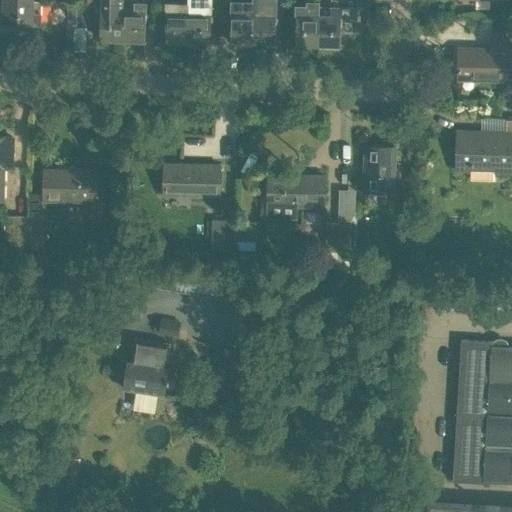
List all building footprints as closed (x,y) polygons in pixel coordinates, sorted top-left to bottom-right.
[(41,23),(41,12),(41,0),(3,0),(3,22),(41,23)] [(123,39),(123,8),(120,8),(119,0),(87,0),(87,1),(95,1),(95,19),(101,19),(101,38),(123,39)] [(192,41),(192,46),(207,46),(207,41),(211,41),(211,0),(188,0),(188,2),(189,2),(188,41),(192,41)] [(230,0),(230,8),(229,42),(253,42),(254,0),(230,0)] [(254,0),(253,42),(275,43),(275,9),(275,6),(275,0),(254,0)] [(318,44),(319,13),(319,0),(312,0),(306,0),(307,4),(297,4),(296,43),(318,44)] [(87,26),(87,1),(77,1),(76,26),(87,26)] [(146,39),(146,1),(135,1),(135,9),(123,8),(123,39),(146,39)] [(188,41),(189,2),(188,2),(166,2),(166,40),(188,41)] [(357,30),(358,6),(331,5),(331,13),(319,13),(318,44),(341,44),(342,30),(357,30)] [(368,15),(368,26),(381,26),(381,15),(368,15)] [(511,36),(509,36),(508,49),(505,49),(505,48),(459,48),(458,78),(511,78),(511,36)] [(511,119),(506,119),(506,132),(457,130),(456,168),(471,169),(471,180),(493,181),(494,169),(511,170),(511,119)] [(13,170),(14,152),(14,137),(0,136),(0,199),(3,200),(4,169),(13,170)] [(393,191),(395,146),(366,145),(365,190),(393,191)] [(220,195),(220,164),(165,163),(164,194),(220,195)] [(96,201),(96,170),(44,169),(44,200),(96,201)] [(324,206),(324,175),(269,174),(268,216),(296,217),(296,205),(324,206)] [(28,243),(29,215),(5,214),(4,242),(28,243)] [(44,243),(44,215),(29,215),(28,243),(44,243)] [(234,249),(235,220),(222,219),(221,248),(234,249)] [(338,251),(339,222),(326,221),(326,251),(338,251)] [(349,251),(350,222),(339,222),(338,251),(349,251)] [(225,274),(146,261),(142,284),(221,297),(225,274)] [(178,335),(181,322),(163,318),(160,331),(178,335)] [(169,362),(172,343),(136,337),(133,356),(130,356),(125,387),(164,394),(170,362),(169,362)] [(511,346),(493,345),(493,340),(461,338),(453,479),(478,481),(478,478),(511,480),(511,346)] [(245,367),(235,347),(205,362),(216,382),(245,367)] [(76,484),(80,459),(59,456),(55,480),(76,484)] [(511,511),(511,506),(429,501),(428,511),(511,511)]
